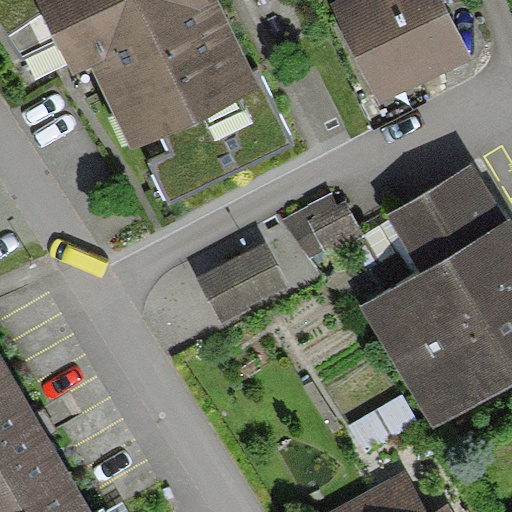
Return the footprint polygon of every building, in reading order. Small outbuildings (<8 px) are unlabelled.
[(0,0),(0,13),(27,51),(65,33),(74,52),(89,46),(130,134),(161,119),(174,147),(146,160),(166,203),(298,141),(231,0),(0,0)] [(338,0),(381,89),(470,47),(447,0),(338,0)] [(511,206),(475,149),(388,204),(421,256),(358,295),(435,418),(511,369),(511,206)] [(333,188),(286,215),(313,252),(325,244),(328,249),(366,229),(348,193),(338,198),(333,188)] [(264,233),(198,269),(222,313),(288,277),(264,233)] [(0,511),(94,511),(43,425),(0,353),(0,511)] [(420,511),(405,483),(351,511),(420,511)]
